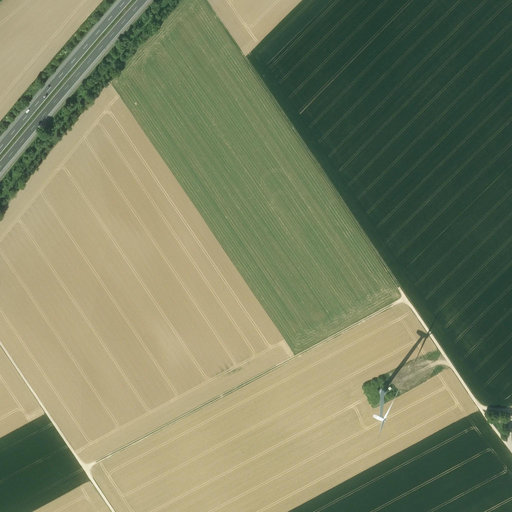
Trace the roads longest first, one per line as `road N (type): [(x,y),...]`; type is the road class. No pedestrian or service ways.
road 1 (track): [(202,0),(511,446)]
road 2 (track): [(405,298),(84,468)]
road 3 (track): [(0,196),(168,0)]
road 4 (motorway): [(0,170),(144,0)]
road 5 (track): [(0,343),(112,511)]
road 6 (motorway): [(125,0),(0,150)]
